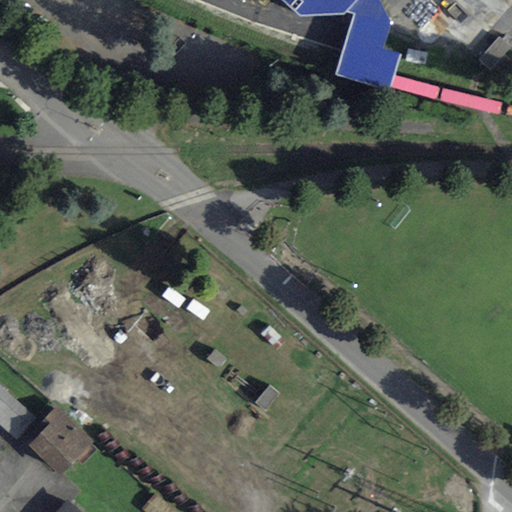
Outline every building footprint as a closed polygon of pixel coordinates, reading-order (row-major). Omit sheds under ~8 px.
[(201,511),(275,511),(296,489),(109,320),(55,379),(201,511)] [(37,420),(0,387),(0,427),(17,442),(37,420)] [(99,450),(56,409),(41,425),(46,429),(27,448),(61,480),(78,463),(82,467),(99,450)] [(143,511),(173,511),(155,495),(141,510),(143,511)] [(80,511),(70,502),(60,511),(80,511)]
